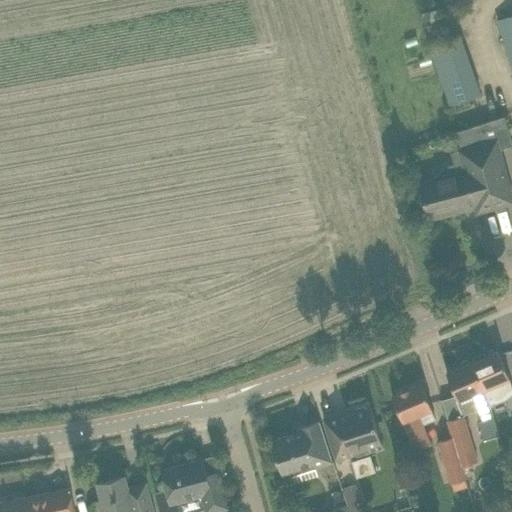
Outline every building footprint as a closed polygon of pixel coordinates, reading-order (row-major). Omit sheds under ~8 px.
[(511,13),(496,19),(511,66),(511,13)] [(460,32),(427,43),(449,104),(452,103),(480,94),(460,32)] [(420,179),(425,199),(430,218),(475,206),(477,211),(511,200),(511,196),(499,149),(511,144),(511,140),(504,115),(455,131),(460,147),(457,148),(462,167),(420,179)] [(474,360),(472,361),(484,389),(491,405),(511,396),(511,385),(509,377),(498,350),(486,355),(484,351),(472,356),(474,360)] [(459,366),(446,371),(458,400),(471,395),(482,419),(477,421),(483,438),(499,433),(495,421),(493,415),(491,405),(484,389),(472,361),(469,362),(466,359),(460,362),(459,366)] [(421,382),(392,395),(410,437),(426,430),(419,415),(432,409),(421,382)] [(381,442),(370,407),(367,408),(364,405),(356,407),(355,411),(339,417),(338,413),(323,418),(337,460),(354,454),(357,456),(365,453),(367,449),(366,447),(381,442)] [(446,419),(451,436),(453,435),(462,465),(463,465),(478,460),(464,414),(446,419)] [(271,440),(283,477),(333,461),(319,419),(298,426),(299,431),(271,440)] [(453,435),(451,436),(437,440),(450,482),(466,477),(463,465),(462,465),(453,435)] [(166,488),(154,491),(159,511),(178,511),(179,511),(180,507),(178,500),(200,494),(204,511),(210,511),(228,507),(218,471),(207,474),(203,458),(161,469),(166,488)] [(101,499),(97,500),(100,511),(127,511),(130,511),(153,511),(146,482),(128,486),(125,475),(96,482),(101,499)] [(358,511),(355,502),(361,500),(355,484),(340,488),(347,511),(358,511)] [(75,511),(70,487),(25,496),(28,511),(75,511)] [(28,511),(25,496),(0,501),(0,511),(28,511)]
